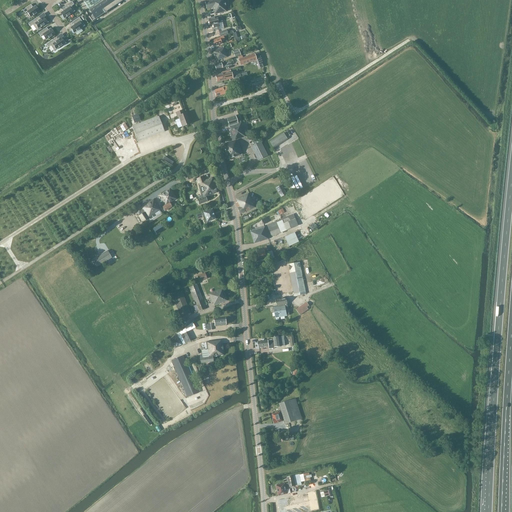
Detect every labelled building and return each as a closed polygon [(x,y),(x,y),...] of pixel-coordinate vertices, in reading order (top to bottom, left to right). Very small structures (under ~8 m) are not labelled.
[(81,0),(88,9),(102,0),(81,0)] [(102,0),(88,9),(85,11),(92,21),(96,18),(95,17),(97,16),(98,17),(99,17),(98,15),(100,14),(101,15),(105,12),(104,11),(106,10),(107,11),(111,8),(110,7),(112,6),(113,7),(117,4),(116,3),(118,1),(119,3),(123,0),(102,0)] [(223,0),(210,0),(205,1),(206,9),(212,8),(213,11),(214,11),(215,15),(226,12),(223,0)] [(63,11),(60,13),(62,16),(61,16),(63,19),(67,16),(67,17),(70,15),(69,15),(75,11),(71,6),(74,5),(72,1),(61,9),(63,11)] [(31,5),(23,10),(25,14),(27,12),(30,17),(33,15),(34,15),(36,13),(39,11),(35,6),(33,8),(31,5)] [(39,16),(28,24),(30,27),(33,25),(36,30),(41,27),(44,25),(48,22),(46,19),(45,20),(43,17),(41,19),(39,16)] [(223,23),(221,16),(208,19),(209,26),(213,25),(213,28),(219,27),(218,24),(223,23)] [(73,26),(70,28),(72,30),(71,31),(73,34),(77,31),(80,29),(79,29),(84,26),(79,18),(71,23),(73,26)] [(46,28),(38,33),(40,36),(42,35),(46,40),(48,38),(48,39),(51,37),(51,36),(54,34),(51,29),(48,30),(46,28)] [(219,38),(212,41),(214,47),(222,44),(221,42),(223,41),(222,40),(224,39),(223,36),(219,38)] [(56,37),(46,44),(48,48),(51,46),(54,51),(59,47),(59,48),(62,46),(62,45),(65,43),(63,40),(63,41),(61,38),(58,40),(56,37)] [(223,47),(212,50),(215,58),(216,58),(217,60),(227,57),(223,47)] [(241,49),(238,50),(233,52),(235,57),(240,55),(240,53),(242,52),(241,49)] [(259,52),(238,59),(240,65),(257,60),(260,68),(263,67),(262,62),(259,52)] [(217,82),(237,78),(236,75),(232,76),(231,72),(230,72),(230,70),(215,74),(217,82)] [(230,92),(228,86),(214,90),(215,97),(230,92)] [(182,127),(190,124),(186,113),(184,114),(183,111),(176,113),(177,117),(178,117),(182,127)] [(138,115),(132,117),(134,123),(140,120),(138,115)] [(235,116),(226,119),(230,130),(229,130),(232,141),(237,140),(246,137),(241,123),(239,116),(236,117),(235,116)] [(138,142),(164,132),(159,117),(132,127),(138,142)] [(115,132),(122,125),(120,122),(112,129),(115,132)] [(232,141),(223,144),(224,148),(223,148),(226,159),(227,160),(242,154),(237,140),(232,141)] [(267,155),(259,141),(250,146),(257,160),(267,155)] [(295,149),(292,144),(290,146),(288,142),(284,144),(289,154),(293,153),(292,151),(295,149)] [(164,156),(162,159),(171,165),(173,162),(164,156)] [(216,193),(213,182),(212,182),(211,179),(203,181),(202,177),(195,179),(201,198),(197,199),(199,204),(207,202),(205,197),(216,193)] [(276,188),(281,197),(286,194),(281,185),(276,188)] [(169,189),(159,195),(164,202),(166,205),(162,207),(165,211),(172,207),(169,203),(176,199),(169,189)] [(239,215),(255,208),(248,193),(236,199),(237,202),(235,203),(239,215)] [(141,214),(139,216),(142,222),(145,226),(162,215),(158,208),(159,207),(154,199),(141,207),(142,209),(140,211),(141,214)] [(203,212),(196,214),(197,217),(202,215),(204,223),(215,219),(212,209),(203,212)] [(275,221),(267,225),(271,237),(281,233),(280,233),(286,230),(298,226),(295,219),(294,216),(276,223),(276,221),(275,221)] [(156,235),(164,230),(160,224),(152,229),(156,235)] [(267,239),(266,235),(267,235),(264,226),(250,231),(254,244),(267,240),(267,239)] [(301,228),(285,234),(289,244),(300,240),(298,235),(303,233),(301,228)] [(264,251),(267,250),(266,247),(263,247),(263,249),(256,251),(258,257),(265,255),(264,251)] [(107,251),(92,260),(96,267),(112,258),(107,251)] [(300,262),(288,264),(294,296),(306,294),(300,262)] [(199,282),(207,279),(204,273),(197,276),(199,282)] [(197,284),(189,288),(195,305),(197,311),(198,312),(206,309),(205,306),(203,301),(197,284)] [(212,302),(214,306),(227,301),(222,289),(208,294),(211,302),(212,302)] [(172,295),(180,316),(181,318),(191,315),(182,291),(172,295)] [(286,298),(276,300),(277,307),(273,308),(275,317),(287,315),(289,315),(286,298)] [(307,302),(296,310),(300,315),(308,310),(307,308),(309,306),(307,302)] [(191,340),(187,331),(193,329),(190,324),(177,334),(182,345),(185,344),(191,340)] [(274,340),(258,341),(259,348),(269,347),(269,349),(275,348),(275,347),(281,346),(285,345),(284,336),(279,336),(273,337),(274,340)] [(202,355),(200,356),(200,358),(200,363),(213,361),(213,356),(223,355),(222,344),(220,344),(220,340),(206,342),(207,350),(202,351),(202,355)] [(160,361),(164,357),(158,351),(154,355),(160,361)] [(183,355),(171,360),(187,397),(198,392),(183,355)] [(295,399),(279,404),(285,424),(302,419),(295,399)] [(274,424),(275,423),(283,421),(280,412),(272,414),(274,420),(273,420),(274,424)] [(290,487),(302,484),(299,475),(288,477),(290,487)] [(279,485),(276,485),(277,489),(277,492),(278,496),(287,494),(286,489),(289,489),(288,484),(285,485),(285,483),(284,484),(279,485)] [(327,491),(323,491),(325,497),(330,495),(330,496),(330,497),(333,497),(331,487),(328,488),(328,490),(327,491)]
